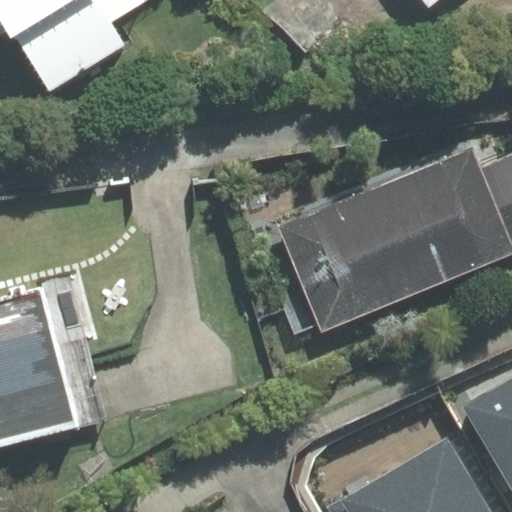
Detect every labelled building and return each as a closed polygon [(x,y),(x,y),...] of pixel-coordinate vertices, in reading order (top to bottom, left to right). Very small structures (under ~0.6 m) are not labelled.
[(122,0),(0,0),(0,34),(21,21),(61,83),(142,32),(122,0)] [(323,0),(275,0),(264,9),(302,55),(342,22),(323,0)] [(283,225),(326,327),(511,249),(511,151),(487,162),(479,143),(283,225)] [(50,278),(0,291),(0,441),(89,417),(50,278)] [(511,382),(471,407),(511,473),(511,382)] [(493,511),(451,435),(339,497),(346,511),(493,511)]
